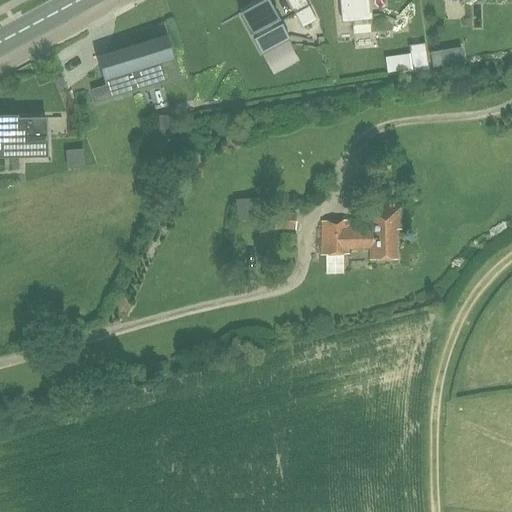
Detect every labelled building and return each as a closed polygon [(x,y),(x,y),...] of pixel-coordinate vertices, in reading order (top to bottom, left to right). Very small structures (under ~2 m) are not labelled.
[(260,54),(288,39),(266,0),(262,0),(237,14),(260,54)] [(370,21),(368,0),(337,0),(339,23),(370,21)] [(315,20),(307,6),(301,10),(293,14),(301,28),(315,20)] [(162,63),(171,60),(164,36),(122,49),(95,57),(96,62),(104,86),(90,90),(94,104),(154,85),(148,67),(162,63)] [(427,44),(410,46),(413,70),(430,68),(427,44)] [(463,47),(431,53),(434,68),(465,63),(463,47)] [(0,158),(45,158),(44,118),(16,119),(16,116),(1,116),(1,119),(0,119),(0,158)] [(158,139),(172,139),(172,117),(157,117),(158,139)] [(295,205),(275,205),(274,230),(294,231),(295,205)] [(367,206),(368,230),(354,230),(353,222),(321,222),(322,255),(347,255),(347,249),(368,248),(368,260),(394,260),(394,230),(399,230),(399,205),(367,206)]
